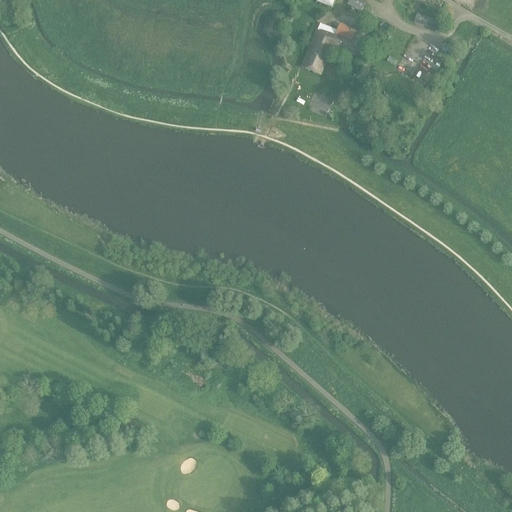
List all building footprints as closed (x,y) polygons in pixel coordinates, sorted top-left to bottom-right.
[(335,0),(317,0),(316,4),(331,10),(335,0)] [(365,6),(355,0),(350,0),(347,6),(360,14),(365,6)] [(415,23),(436,29),(438,20),(418,14),(415,23)] [(338,31),(321,25),(302,68),(320,76),(330,52),(336,54),(334,58),(339,60),(342,52),(359,58),(363,49),(367,51),(370,43),(365,42),(368,36),(358,32),(340,25),(338,31)] [(373,66),(365,61),(361,68),(369,73),(373,66)]
